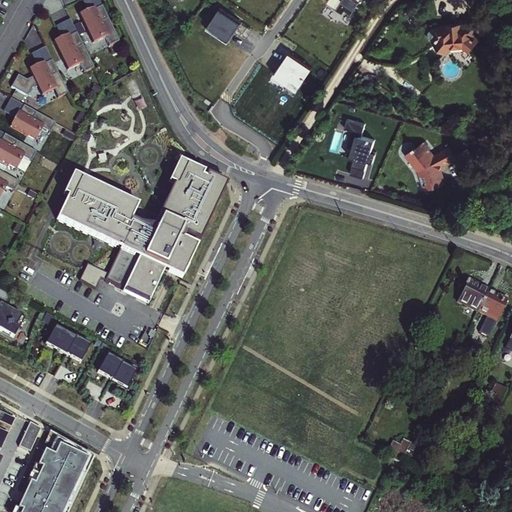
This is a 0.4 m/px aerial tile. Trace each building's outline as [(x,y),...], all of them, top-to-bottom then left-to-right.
[(98,0),(81,0),(87,12),(101,6),(98,0)] [(87,11),(79,15),(92,43),(104,38),(109,46),(119,42),(101,6),(87,12),(87,11)] [(242,22),(221,8),(210,25),(231,38),(242,22)] [(55,26),(62,39),(76,33),(69,19),(55,26)] [(474,24),(440,27),(441,39),(436,45),(447,55),(452,49),(466,48),(471,52),(480,41),(475,36),(474,24)] [(61,38),(53,42),(67,70),(79,64),(83,73),(93,68),(76,33),(62,39),(61,38)] [(45,47),(31,54),(37,67),(51,60),(45,47)] [(312,68),(290,53),(277,72),(299,87),(312,68)] [(67,94),(51,60),(37,67),(36,66),(27,71),(31,78),(25,81),(17,76),(10,89),(26,98),(31,88),(35,86),(40,97),(52,91),(57,99),(67,94)] [(459,73),(460,70),(460,68),(459,65),(456,63),(453,62),(452,62),(449,62),(446,64),(444,67),(443,70),(444,73),(446,76),(447,77),(449,78),(452,78),(455,78),(458,76),(459,73)] [(10,98),(3,112),(15,119),(23,106),(10,98)] [(55,124),(23,106),(15,119),(9,127),(34,142),(41,130),(49,134),(55,124)] [(354,147),(358,135),(362,136),(365,124),(361,123),(356,121),(348,119),(345,128),(354,131),(349,146),(354,147)] [(36,153),(4,135),(0,141),(0,161),(15,171),(22,159),(30,163),(36,153)] [(364,178),(369,160),(374,162),(376,154),(371,152),(375,140),(362,136),(358,135),(354,147),(351,156),(355,157),(350,174),(364,178)] [(424,139),(406,153),(420,170),(428,191),(448,184),(443,170),(444,165),(459,157),(452,144),(435,153),(424,139)] [(203,173),(178,161),(168,183),(172,185),(153,226),(139,224),(131,220),(138,206),(80,178),(67,206),(63,204),(56,220),(114,248),(115,246),(120,248),(119,250),(107,275),(104,282),(147,302),(163,269),(182,277),(226,184),(206,175),(204,179),(201,177),(203,173)] [(19,183),(0,171),(0,197),(5,189),(13,193),(19,183)] [(67,197),(63,204),(67,206),(80,178),(73,175),(63,195),(67,197)] [(86,265),(78,282),(94,290),(99,279),(103,273),(86,265)] [(455,304),(476,314),(486,293),(466,282),(465,285),(464,284),(461,289),(462,290),(455,304)] [(494,296),(486,293),(476,314),(495,323),(505,303),(495,297),(494,296)] [(0,305),(0,331),(13,339),(24,319),(0,305)] [(72,337),(55,328),(45,346),(63,356),(72,337)] [(80,365),(89,346),(72,337),(63,356),(80,365)] [(122,364),(106,356),(97,373),(111,382),(122,364)] [(126,390),(135,372),(122,364),(111,382),(126,390)] [(506,390),(495,385),(487,398),(498,404),(506,390)] [(400,462),(409,443),(403,440),(399,445),(392,441),(385,455),(400,462)] [(68,511),(92,459),(53,442),(48,454),(43,452),(36,467),(33,466),(26,483),(28,484),(17,510),(20,511),(68,511)]
